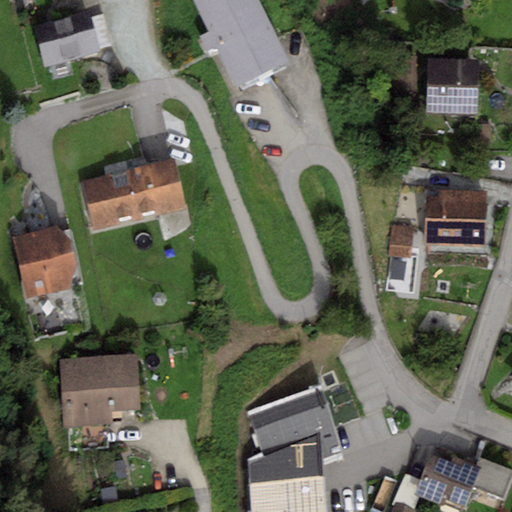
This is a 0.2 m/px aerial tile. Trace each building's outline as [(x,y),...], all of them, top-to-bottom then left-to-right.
[(192,0),(209,33),(199,38),(207,54),(217,49),(237,89),(289,62),(258,0),(192,0)] [(45,69),(100,53),(99,50),(90,18),(88,12),(33,27),(45,69)] [(90,18),(99,50),(111,47),(102,14),(90,18)] [(416,105),(416,58),(402,57),(401,105),(416,105)] [(477,115),(478,61),(428,60),(426,114),(477,115)] [(176,158),(81,182),(94,233),(188,209),(176,158)] [(484,248),(486,193),(439,191),(439,198),(428,197),(426,245),(484,248)] [(415,229),(392,227),(387,256),(410,259),(415,229)] [(56,228),(14,236),(27,301),(72,290),(70,280),(78,270),(72,239),(56,228)] [(136,356),(59,360),(62,429),(69,429),(108,427),(113,427),(112,412),(139,410),(136,356)] [(324,392),(249,413),(264,456),(249,461),(251,511),(326,511),(322,462),(344,457),(324,392)] [(108,427),(69,429),(70,450),(109,448),(108,427)] [(440,505),(443,499),(467,508),(474,487),(482,469),(476,466),(453,458),(451,464),(428,456),(419,481),(413,495),(417,497),(440,505)] [(511,472),(479,459),(476,466),(482,469),(474,487),(505,499),(511,480),(511,472)] [(419,481),(404,475),(393,501),(395,501),(413,509),(417,497),(413,495),(419,481)] [(413,509),(395,501),(390,511),(415,511),(416,510),(413,509)]
